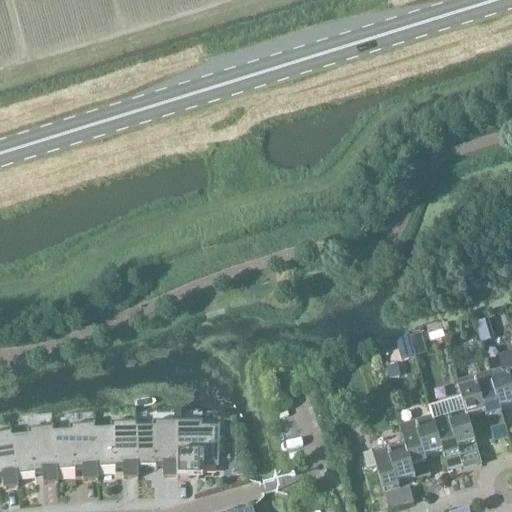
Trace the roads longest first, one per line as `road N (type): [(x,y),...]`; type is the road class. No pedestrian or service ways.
road 1 (secondary): [(495,0),(0,153)]
road 2 (residential): [(191,511),(311,474),(316,458),(301,404)]
